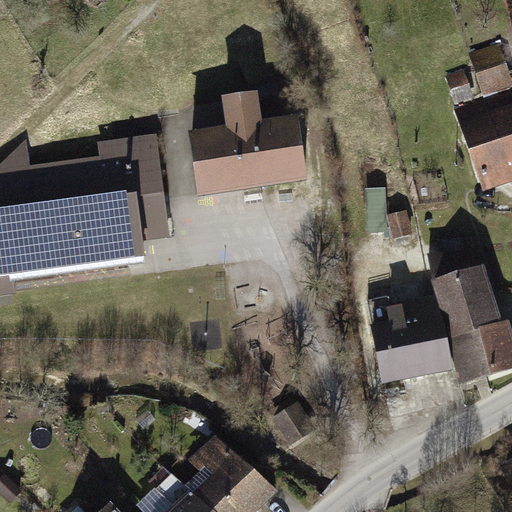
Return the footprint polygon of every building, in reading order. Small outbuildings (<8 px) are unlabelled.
[(511,79),(498,40),(467,51),(481,93),(511,82),(511,79)] [(466,67),(447,73),(456,103),(475,97),(466,67)] [(511,89),(455,107),(481,190),(511,180),(511,89)] [(230,133),(193,138),(200,194),(306,179),(299,124),(261,129),(256,98),(226,102),(230,133)] [(168,240),(153,130),(95,138),(97,152),(0,165),(0,303),(15,302),(12,284),(146,266),(143,243),(168,240)] [(406,210),(386,214),(391,238),(410,234),(406,210)] [(478,244),(427,256),(459,383),(511,369),(511,345),(506,320),(498,322),(478,244)] [(388,321),(366,325),(377,383),(446,370),(432,296),(385,304),(388,321)] [(288,397),(266,409),(285,445),(308,432),(288,397)] [(251,511),(274,491),(212,436),(186,461),(197,474),(184,485),(171,475),(136,507),(141,511),(115,511),(107,503),(97,511),(251,511)]
